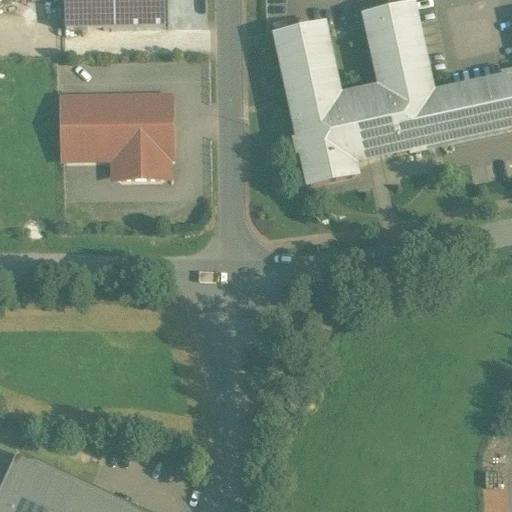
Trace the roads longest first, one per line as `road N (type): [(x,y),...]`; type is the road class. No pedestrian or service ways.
road 1 (residential): [(511,234),(375,263),(239,268)]
road 2 (residential): [(239,268),(230,0)]
road 3 (residential): [(232,511),(239,268)]
road 4 (residential): [(239,268),(0,270)]
